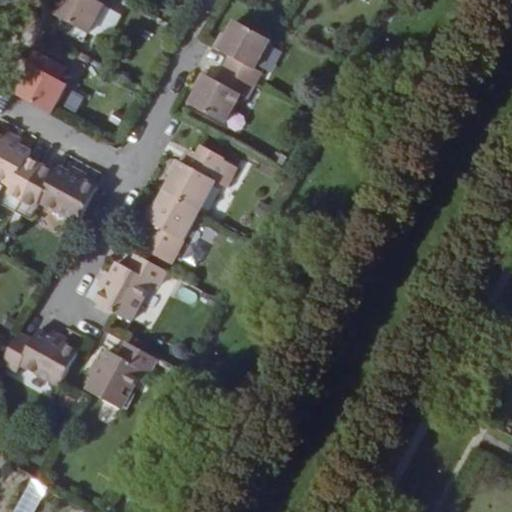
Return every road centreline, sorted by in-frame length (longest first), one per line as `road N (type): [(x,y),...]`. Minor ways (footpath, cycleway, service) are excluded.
road 1 (residential): [(122,169),(47,312)]
road 2 (residential): [(122,169),(0,103)]
road 3 (residential): [(186,49),(122,169)]
